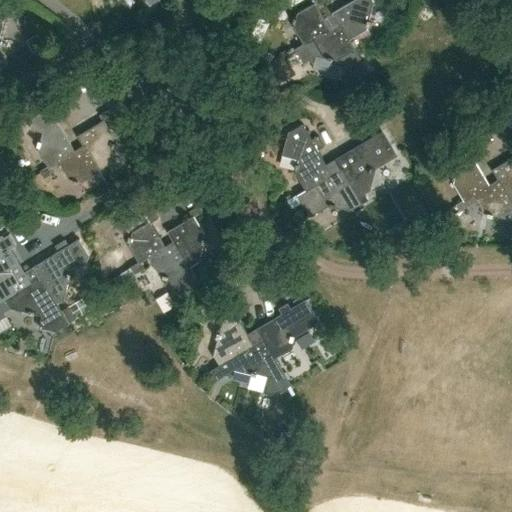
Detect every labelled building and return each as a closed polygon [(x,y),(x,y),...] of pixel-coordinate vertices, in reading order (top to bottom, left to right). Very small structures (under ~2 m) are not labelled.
[(304,44),(330,29),(313,0),(311,0),(313,3),(296,13),(295,17),(293,16),(292,21),(294,22),(293,26),(303,44),(304,44)] [(349,39),(365,29),(367,25),(368,25),(370,20),(368,19),(373,2),(371,0),(354,0),(333,12),(340,23),(349,39)] [(349,39),(340,23),(330,29),(304,44),(303,44),(294,49),(298,56),(308,50),(311,54),(333,60),(333,58),(350,62),(359,57),(349,39)] [(53,103),(32,115),(29,126),(42,130),(39,139),(37,139),(36,144),(38,144),(37,149),(46,166),(56,160),(73,151),(53,115),(58,112),(53,103)] [(76,136),(82,146),(97,172),(102,180),(103,180),(98,170),(105,166),(110,148),(112,148),(114,143),(111,143),(113,139),(103,122),(111,117),(108,110),(99,115),(103,121),(76,136)] [(306,188),(306,189),(315,184),(332,174),(319,152),(318,149),(324,147),(318,136),(311,139),(303,124),(289,132),(282,155),(300,160),(299,163),(297,163),(295,168),(297,169),(297,172),(306,188)] [(335,160),(341,170),(350,185),(351,185),(357,194),(362,192),(367,188),(371,172),(372,173),(373,167),(373,166),(394,154),(382,133),(335,160)] [(97,172),(82,146),(73,151),(56,160),(57,161),(66,178),(70,179),(70,181),(75,183),(75,181),(80,182),(97,172)] [(476,196),(492,187),(490,184),(476,159),(480,156),(475,147),(471,149),(460,155),(456,173),(453,172),(452,177),(454,177),(453,183),(462,200),(464,202),(476,196)] [(502,181),(511,198),(511,157),(492,169),(499,183),(502,181)] [(350,185),(341,170),(332,174),(315,184),(306,189),(306,188),(296,194),(300,202),(311,196),(307,190),(316,185),(325,201),(331,203),(331,205),(336,206),(336,203),(354,208),(361,204),(350,185)] [(499,183),(492,187),(476,196),(464,202),(462,200),(455,205),(459,212),(478,201),(484,211),(490,213),(489,215),(494,216),(495,214),(510,218),(511,217),(511,198),(502,181),(499,183)] [(188,267),(190,266),(199,261),(204,244),(205,244),(207,239),(205,238),(206,234),(196,216),(203,212),(199,205),(189,211),(192,217),(168,231),(174,241),(188,267)] [(149,256),(165,246),(152,222),(159,218),(153,207),(144,212),(149,222),(132,231),(131,235),(129,234),(127,239),(130,240),(129,244),(139,262),(130,266),(135,274),(145,268),(142,262),(150,258),(149,256)] [(0,299),(30,282),(10,248),(16,245),(9,234),(4,237),(3,237),(0,238),(0,299)] [(39,276),(55,304),(56,303),(63,299),(67,282),(72,283),(73,278),(69,277),(70,271),(86,262),(88,255),(79,239),(69,245),(65,238),(55,244),(58,251),(33,265),(39,276)] [(174,241),(165,246),(149,256),(150,258),(160,276),(162,277),(161,278),(165,279),(166,278),(169,279),(175,290),(183,293),(200,283),(190,266),(188,267),(174,241)] [(39,276),(30,282),(0,299),(0,319),(7,316),(5,312),(11,308),(28,312),(28,313),(36,315),(36,314),(42,315),(39,327),(56,330),(68,324),(67,323),(75,318),(70,310),(62,314),(56,303),(55,304),(39,276)] [(272,354),(289,344),(291,340),(295,341),(296,335),(292,334),(297,317),(291,308),(290,308),(287,303),(278,308),(281,314),(257,328),(262,337),(272,354)] [(253,343),(247,333),(242,323),(239,319),(246,315),(241,305),(224,314),(219,332),(218,332),(216,338),(218,339),(214,355),(218,362),(253,343)] [(290,385),(285,377),(275,359),(272,354),(262,337),(253,343),(218,362),(221,367),(225,374),(233,369),(257,375),(258,373),(268,375),(263,391),(274,394),(290,385)]
